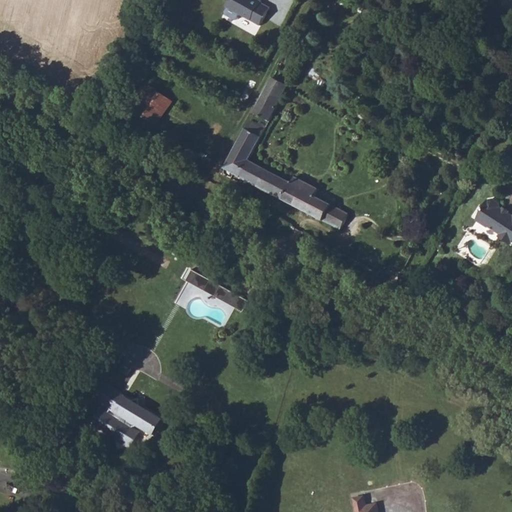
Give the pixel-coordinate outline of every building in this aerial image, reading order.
[(226,7),(259,26),(269,8),(260,3),(261,1),(258,0),(229,0),(230,0),(226,7)] [(135,56),(144,60),(155,31),(167,36),(170,29),(149,19),(145,27),(138,49),(135,56)] [(287,49),(287,50),(301,57),(304,52),(290,44),(287,49)] [(254,113),(271,122),(289,87),(273,78),(254,113)] [(133,109),(157,127),(174,103),(150,86),(133,109)] [(256,185),(341,230),(349,214),(315,196),(318,189),(296,177),(292,183),(251,160),(268,128),(259,123),(257,125),(250,121),(225,168),(256,185)] [(380,137),(378,142),(392,150),(395,145),(380,137)] [(477,221),(488,228),(489,227),(501,235),(499,237),(511,245),(511,215),(502,209),(501,203),(494,198),(489,199),(485,206),(485,209),(477,221)] [(233,294),(176,263),(170,274),(227,305),(233,294)] [(96,399),(105,384),(101,381),(92,396),(96,399)] [(96,399),(108,407),(118,392),(105,384),(96,399)] [(108,407),(111,408),(118,413),(127,398),(118,392),(108,407)] [(93,424),(117,439),(119,448),(127,446),(130,448),(135,441),(132,428),(133,428),(140,426),(153,434),(162,419),(142,407),(139,400),(132,401),(127,398),(118,413),(111,408),(109,413),(103,409),(101,411),(98,412),(98,417),(93,424)] [(357,509),(371,506),(369,492),(355,494),(357,509)]
